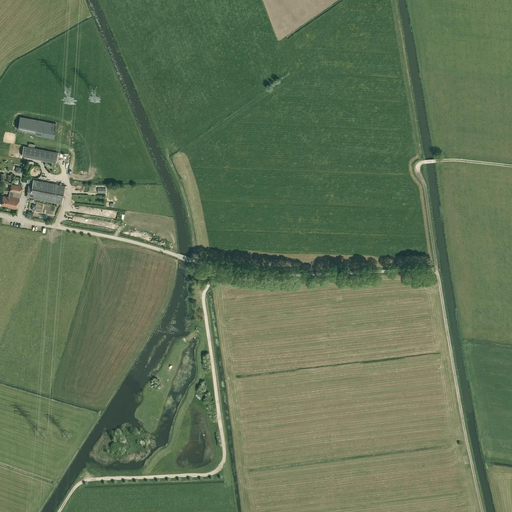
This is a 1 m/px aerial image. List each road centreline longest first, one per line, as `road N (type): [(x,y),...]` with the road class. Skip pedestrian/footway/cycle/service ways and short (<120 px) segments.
road 1 (track): [(211,266),(202,297),(221,464),(198,475),(83,480),(59,511)]
road 2 (track): [(482,511),(437,270)]
road 3 (track): [(437,270),(290,276),(211,266)]
road 4 (track): [(421,162),(395,0)]
road 5 (track): [(211,266),(60,227)]
